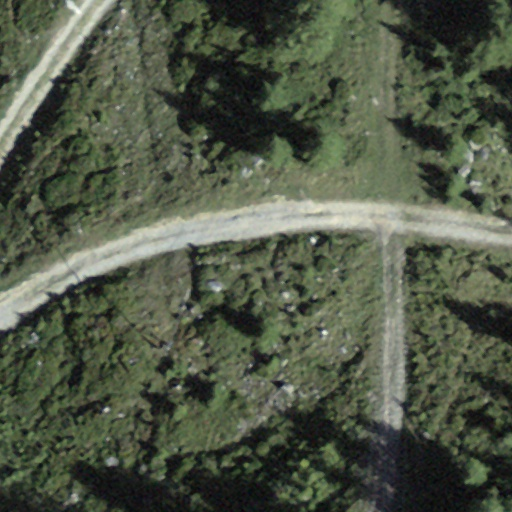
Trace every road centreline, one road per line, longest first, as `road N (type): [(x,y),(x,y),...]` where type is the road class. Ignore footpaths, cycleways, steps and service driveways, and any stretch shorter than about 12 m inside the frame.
road 1 (track): [(0,308),(131,237),(316,209),(511,229)]
road 2 (track): [(82,0),(0,118)]
